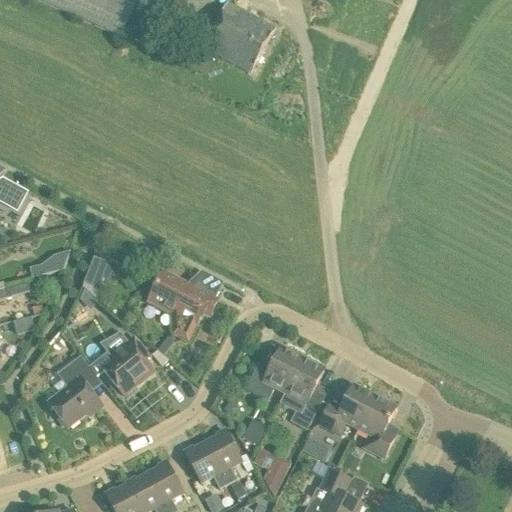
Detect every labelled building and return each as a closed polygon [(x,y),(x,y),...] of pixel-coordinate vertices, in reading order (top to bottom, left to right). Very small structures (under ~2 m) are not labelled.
[(32,0),(120,40),(138,0),(32,0)] [(251,75),(276,30),(228,3),(203,48),(251,75)] [(95,260),(84,285),(99,291),(109,266),(95,260)] [(186,287),(163,275),(149,302),(173,314),(174,335),(187,342),(202,313),(210,317),(217,303),(214,302),(221,288),(198,276),(186,287)] [(5,291),(3,284),(0,284),(0,302),(8,301),(7,299),(30,294),(28,286),(5,291)] [(13,324),(16,338),(34,333),(31,319),(13,324)] [(124,398),(154,374),(145,363),(149,360),(134,340),(129,345),(120,334),(100,346),(107,354),(108,353),(112,358),(117,364),(104,374),(124,398)] [(284,397),(302,361),(280,350),(268,374),(257,368),(246,391),(267,402),(273,392),(284,397)] [(161,368),(169,362),(164,357),(157,352),(157,353),(152,357),(161,368)] [(90,418),(102,408),(85,387),(96,378),(80,358),(57,376),(67,390),(48,405),(67,430),(87,414),(90,418)] [(302,361),(284,397),(279,406),(295,414),(290,424),(307,433),(320,408),(308,403),(324,373),(302,361)] [(358,431),(374,399),(353,388),(340,412),(329,406),(317,428),(340,440),(347,426),(358,431)] [(374,399),(358,431),(370,438),(364,450),(384,460),(395,439),(384,433),(396,410),(374,399)] [(205,444),(229,487),(237,483),(231,471),(243,464),(226,433),(205,444)] [(319,446),(308,441),(302,452),(313,458),(319,446)] [(219,492),(229,487),(205,444),(184,455),(201,486),(213,480),(219,492)] [(274,500),(290,466),(274,458),(263,481),(274,500)] [(147,475),(166,511),(176,511),(172,502),(184,495),(167,464),(147,475)] [(319,511),(360,511),(363,506),(344,498),(352,481),(328,470),(318,491),(327,495),(319,511)] [(154,511),(166,511),(147,475),(126,486),(139,511),(153,511),(154,511)] [(139,511),(126,486),(106,497),(113,511),(139,511)] [(217,496),(205,502),(209,511),(221,511),(224,510),(217,496)]
